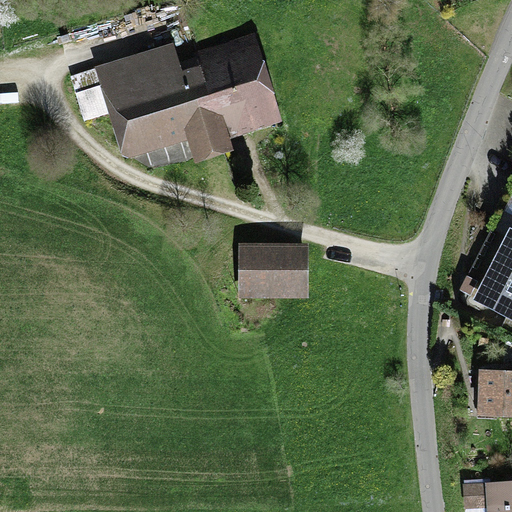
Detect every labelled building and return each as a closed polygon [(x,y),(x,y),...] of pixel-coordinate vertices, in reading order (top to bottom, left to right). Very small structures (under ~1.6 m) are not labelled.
[(197,64),(191,43),(73,79),(85,119),(115,110),(129,154),(144,164),(183,151),(186,160),(198,156),(199,158),(224,150),(217,128),(267,112),(246,48),(197,64)] [(464,293),(511,317),(511,238),(495,230),(464,293)] [(243,292),(303,293),(303,250),(243,250),(243,292)] [(511,368),(510,369),(510,375),(484,374),(483,392),(487,392),(486,413),(511,414),(511,368)] [(511,511),(511,484),(491,486),(493,511),(511,511)]
